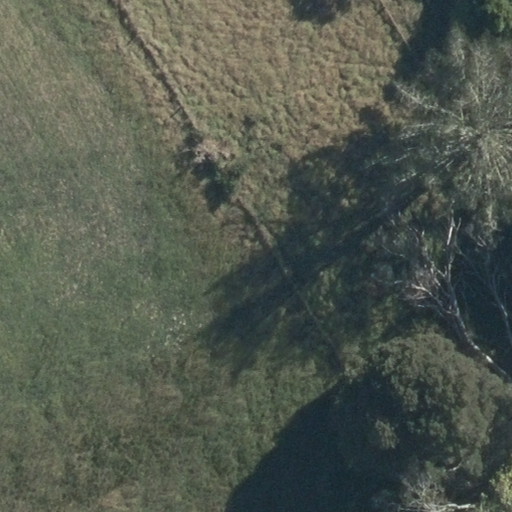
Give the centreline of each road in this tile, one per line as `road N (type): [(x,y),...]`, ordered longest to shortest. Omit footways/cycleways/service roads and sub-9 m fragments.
road 1 (unknown): [(511,507),(316,241),(88,0)]
road 2 (unknown): [(511,374),(446,420),(272,511)]
